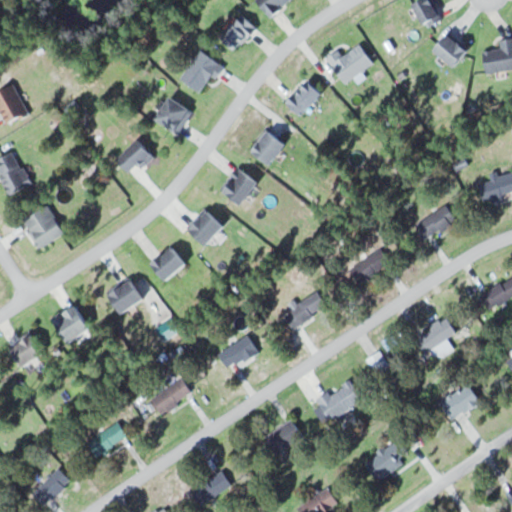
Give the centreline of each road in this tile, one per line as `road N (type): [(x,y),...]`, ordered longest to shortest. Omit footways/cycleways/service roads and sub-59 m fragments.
road 1 (residential): [(88,511),(511,232)]
road 2 (residential): [(0,316),(158,208),(273,57),(346,0)]
road 3 (residential): [(511,432),(400,511)]
